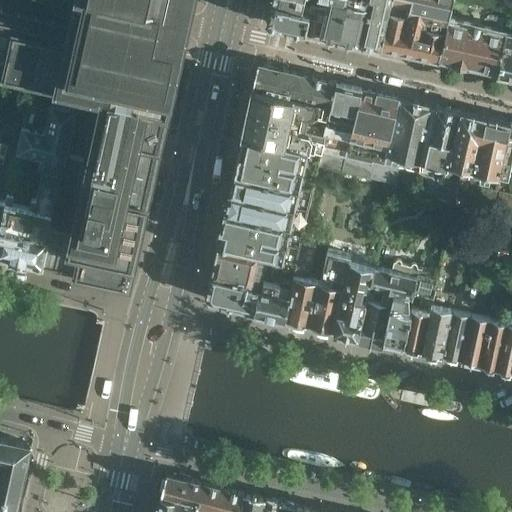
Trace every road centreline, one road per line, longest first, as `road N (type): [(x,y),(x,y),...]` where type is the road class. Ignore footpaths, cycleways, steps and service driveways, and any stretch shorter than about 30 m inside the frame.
road 1 (residential): [(511,389),(161,307)]
road 2 (residential): [(511,97),(224,31)]
road 3 (residential): [(126,444),(394,511)]
road 4 (residential): [(161,307),(0,269)]
road 5 (residential): [(224,31),(189,185)]
road 6 (residential): [(224,31),(81,0)]
road 7 (residential): [(126,444),(161,307)]
road 8 (residential): [(189,185),(155,280),(161,307)]
road 9 (residential): [(161,307),(179,280),(189,185)]
